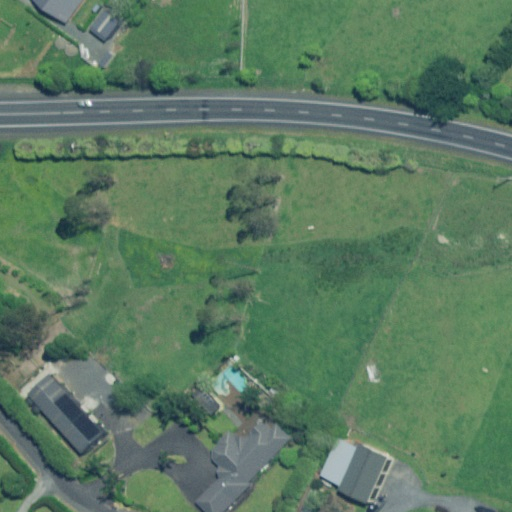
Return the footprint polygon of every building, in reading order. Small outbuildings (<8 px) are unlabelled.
[(88,0),(39,0),(72,23),(88,0)] [(110,434),(61,379),(38,399),(87,455),(110,434)] [(236,432),(218,450),(218,461),(224,466),(225,478),(201,503),(210,511),(230,511),(257,485),(254,482),(296,439),(274,417),(254,438),(244,439),(236,432)] [(355,442),(348,439),(347,442),(342,439),(336,452),(341,455),(331,476),(337,479),(355,442)] [(397,458),(369,445),(347,491),(375,504),(397,458)]
